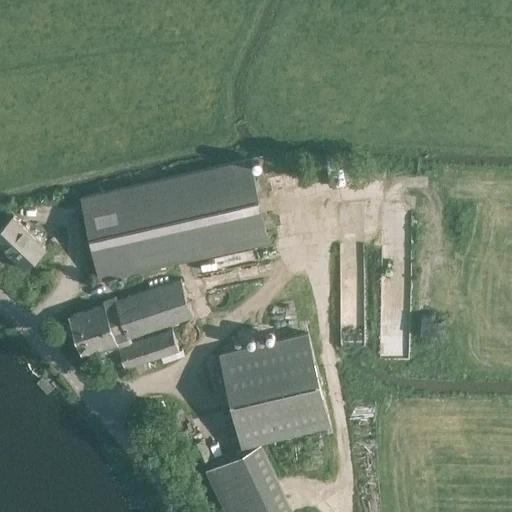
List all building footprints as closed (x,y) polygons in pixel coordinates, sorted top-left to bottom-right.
[(101,280),(269,241),(251,159),(82,199),(101,280)] [(0,243),(24,268),(45,247),(15,216),(0,229),(0,243)] [(192,316),(180,279),(117,300),(116,297),(104,301),(105,304),(72,315),(85,353),(117,342),(115,335),(127,331),(129,337),(192,316)] [(390,309),(388,349),(408,350),(411,311),(390,309)] [(365,344),(366,317),(344,317),(343,343),(365,344)] [(178,345),(173,329),(121,347),(128,367),(183,349),(181,344),(178,345)] [(332,423),(310,332),(224,353),(228,370),(217,373),(222,391),(233,389),(246,443),(332,423)] [(230,511),(295,511),(261,442),(209,468),(230,511)]
